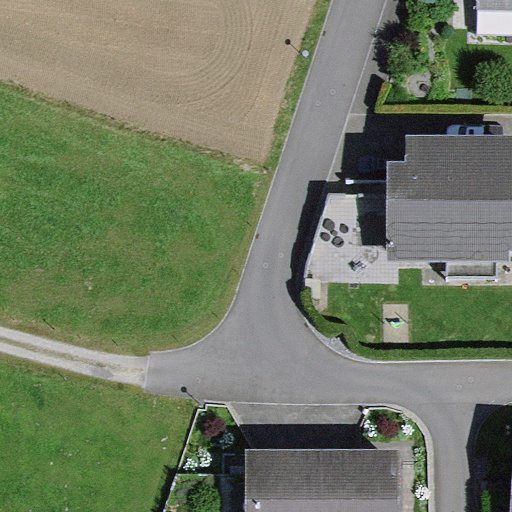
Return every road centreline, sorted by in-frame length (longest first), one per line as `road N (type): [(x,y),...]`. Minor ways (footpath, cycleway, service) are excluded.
road 1 (residential): [(457,383),(253,376),(283,225),(357,0)]
road 2 (track): [(0,340),(173,377),(253,376)]
road 3 (residential): [(461,511),(457,383)]
